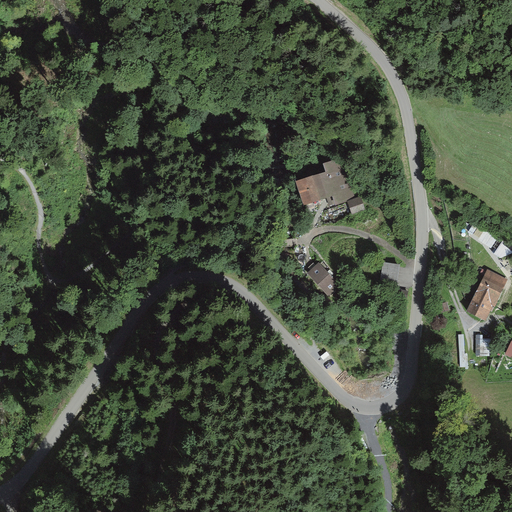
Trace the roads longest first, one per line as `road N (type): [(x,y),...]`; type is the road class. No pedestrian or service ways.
road 1 (unclassified): [(264,312),(221,280),(163,286),(20,478),(0,492)]
road 2 (unclassified): [(264,312),(347,403),(379,409),(398,401),(411,377),(421,208)]
road 3 (track): [(264,312),(189,309),(160,322),(154,339),(173,413),(140,511)]
road 4 (unclassified): [(421,208),(398,89),(382,59),(317,0)]
road 5 (unclassified): [(496,317),(477,325),(463,315),(421,208)]
